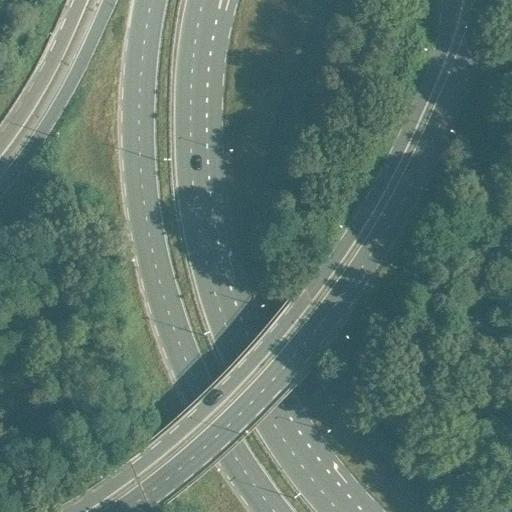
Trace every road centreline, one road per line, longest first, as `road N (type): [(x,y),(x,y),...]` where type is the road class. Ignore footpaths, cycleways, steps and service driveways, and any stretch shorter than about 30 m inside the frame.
road 1 (secondary): [(448,0),(443,42),(413,114),(334,259),(224,390),(72,511)]
road 2 (secondary): [(118,511),(246,404),(357,272),(438,127),(486,0)]
road 3 (secondary): [(350,511),(286,432),(218,277),(196,138),(201,7)]
road 4 (secondary): [(151,0),(141,127),(159,278),(198,395),(272,511)]
road 5 (secondary): [(108,0),(47,118),(0,185)]
road 6 (secondary): [(80,0),(33,95),(0,141)]
